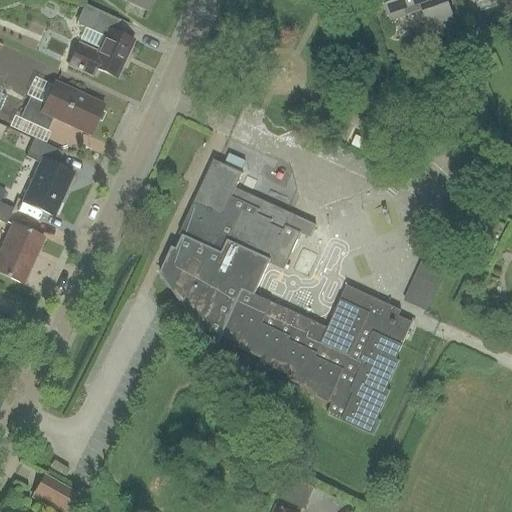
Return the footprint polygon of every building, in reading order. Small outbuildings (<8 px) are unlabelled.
[(127,0),(149,10),(153,0),(127,0)] [(385,0),(392,21),(424,10),(431,29),(455,21),(448,0),(385,0)] [(116,78),(134,40),(115,31),(119,20),(84,4),(76,20),(78,24),(100,34),(94,49),(78,43),(68,64),(89,74),(91,67),(116,78)] [(91,134),(104,106),(54,83),(45,104),(30,97),(21,118),(48,131),(54,117),(91,134)] [(53,217),(73,173),(58,166),(64,153),(34,139),(26,157),(40,164),(23,203),(53,217)] [(246,292),(254,295),(269,262),(285,270),(301,235),(311,239),(316,227),(296,218),(298,215),(237,188),(243,173),(241,172),(244,165),(234,161),(231,168),(214,160),(180,235),(183,236),(177,249),(172,247),(160,274),(161,275),(219,354),(226,337),(246,292)] [(0,221),(6,224),(13,209),(0,202),(0,221)] [(0,273),(22,284),(44,237),(14,223),(0,253),(0,273)] [(444,274),(422,263),(404,302),(427,313),(444,274)] [(246,292),(226,337),(237,342),(235,346),(264,359),(263,361),(291,374),(290,378),(317,390),(316,394),(333,401),(328,412),(376,434),(383,419),(379,417),(392,389),(388,387),(401,359),(397,358),(413,321),(399,314),(401,310),(347,285),(327,328),(254,295),(246,292)] [(45,475),(35,491),(68,510),(77,494),(45,475)] [(279,498),(303,508),(312,487),(288,477),(279,498)]
